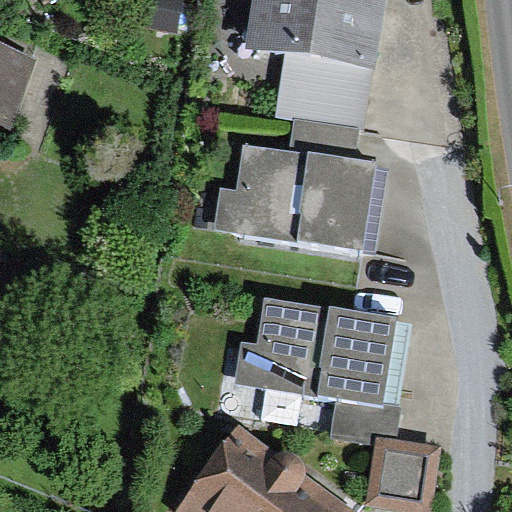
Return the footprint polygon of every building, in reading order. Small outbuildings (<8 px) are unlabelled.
[(184,0),(149,0),(144,34),(178,40),(184,0)] [(388,0),(255,0),(245,60),(286,67),(277,122),(296,126),(361,136),(365,137),(388,0)] [(39,63),(0,49),(0,131),(13,136),(39,63)] [(214,236),(366,260),(380,171),(356,167),(361,136),(296,126),(291,160),(245,153),(239,197),(221,194),(214,236)] [(384,411),(399,329),(267,306),(259,351),(243,348),(235,391),(336,408),(331,436),(376,444),(399,448),(405,414),(384,411)] [(346,511),(307,482),(305,473),(299,465),(288,461),(277,459),(241,433),(181,511),(346,511)] [(366,511),(367,511),(434,511),(443,455),(399,448),(376,444),(366,511)]
